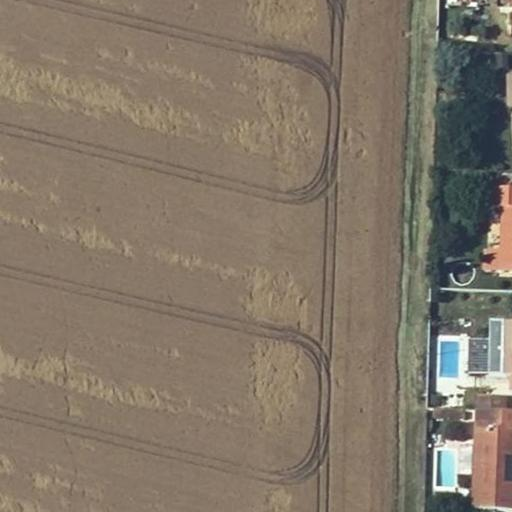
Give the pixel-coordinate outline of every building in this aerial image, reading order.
[(511,272),(511,189),(490,189),(489,209),(503,209),(502,252),(486,251),(485,272),(511,272)] [(497,250),(499,211),(489,211),(487,249),(497,250)] [(511,322),(507,323),(507,324),(507,341),(493,341),(493,374),(506,374),(506,377),(511,377),(511,393),(511,392),(511,322)] [(507,324),(493,324),(493,341),(507,341),(507,324)] [(480,397),(480,406),(480,411),(504,412),(505,412),(505,398),(480,397)] [(435,418),(462,419),(462,411),(441,410),(435,410),(435,418)] [(511,412),(505,412),(504,412),(503,419),(477,418),(473,510),(511,511),(511,412)]
